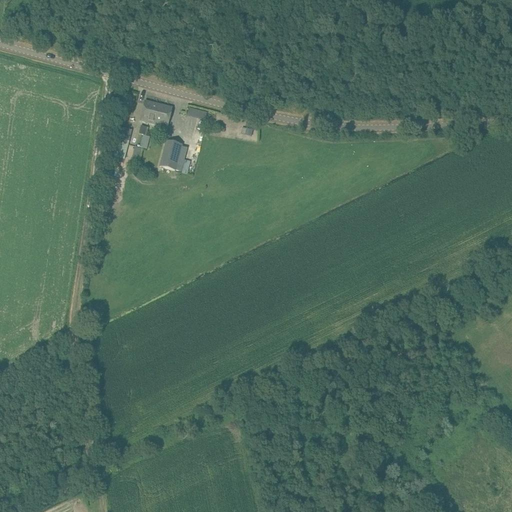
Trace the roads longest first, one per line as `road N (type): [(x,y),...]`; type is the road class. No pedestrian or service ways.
road 1 (unclassified): [(0,43),(303,122),(511,121)]
road 2 (track): [(111,74),(71,339),(98,511)]
